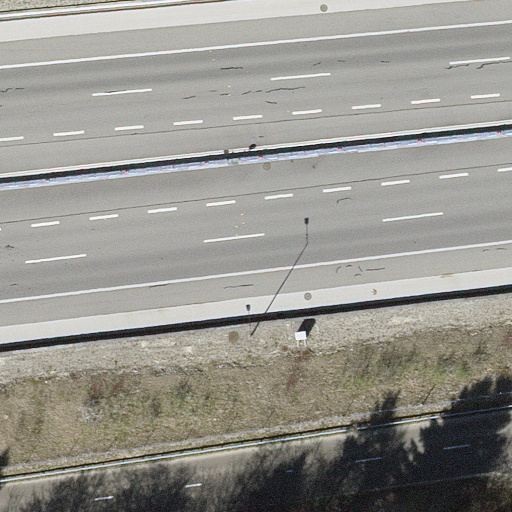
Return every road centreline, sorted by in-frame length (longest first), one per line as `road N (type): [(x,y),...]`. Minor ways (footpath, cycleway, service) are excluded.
road 1 (motorway): [(0,266),(511,205)]
road 2 (motorway): [(511,58),(0,106)]
road 3 (unclassified): [(511,443),(27,511)]
